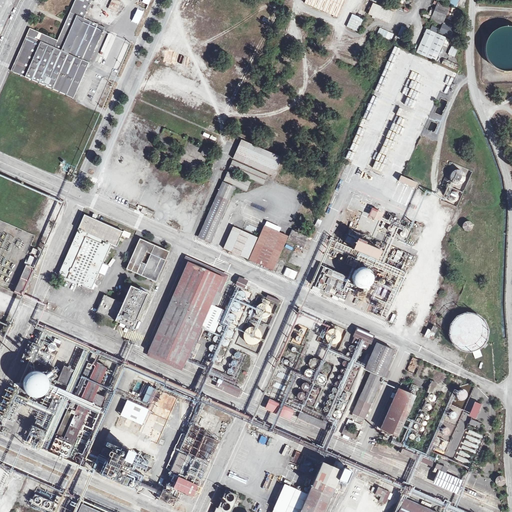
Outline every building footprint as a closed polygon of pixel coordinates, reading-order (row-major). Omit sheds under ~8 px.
[(75,0),(58,40),(30,28),(12,71),(63,93),(66,86),(70,87),(82,60),(88,62),(95,49),(96,49),(100,41),(98,40),(104,26),(84,18),(91,0),(75,0)] [(110,0),(108,8),(117,11),(120,1),(117,0),(110,0)] [(305,0),(304,4),(337,18),(344,0),(305,0)] [(451,6),(440,1),(433,19),(444,24),(451,6)] [(367,15),(389,24),(394,12),(372,3),(367,15)] [(430,10),(428,15),(423,13),(422,16),(429,19),(433,11),(430,10)] [(358,32),(364,18),(351,13),(346,27),(358,32)] [(511,26),(508,26),(500,27),(493,31),(488,37),(485,44),(484,52),(486,59),(490,65),(496,70),(504,73),(511,73),(511,72),(511,26)] [(378,29),(376,36),(392,41),(394,33),(378,29)] [(448,37),(429,29),(418,52),(438,61),(448,37)] [(454,57),(458,49),(451,46),(447,54),(454,57)] [(463,65),(447,58),(445,63),(461,70),(463,65)] [(283,160),(244,143),(235,161),(269,176),(275,179),(283,160)] [(205,145),(202,151),(208,154),(211,148),(205,145)] [(269,176),(235,161),(231,171),(264,186),(269,176)] [(229,174),(225,183),(248,194),(252,185),(229,174)] [(400,176),(398,182),(415,189),(417,183),(400,176)] [(237,190),(225,184),(200,240),(212,245),(237,190)] [(379,220),(382,213),(372,208),(368,215),(379,220)] [(85,214),(59,274),(92,288),(98,273),(103,262),(112,243),(117,245),(124,231),(85,214)] [(473,224),(464,222),(462,230),(472,232),(473,224)] [(290,239),(266,228),(251,262),(275,273),(290,240),(290,239)] [(259,240),(235,229),(225,251),(249,262),(259,240)] [(290,239),(290,240),(306,248),(310,240),(293,233),(290,239)] [(171,254),(143,241),(129,270),(157,284),(171,254)] [(358,244),(354,252),(379,262),(382,254),(358,244)] [(400,265),(404,256),(399,254),(395,262),(400,265)] [(31,256),(15,291),(23,295),(38,259),(31,256)] [(103,262),(98,273),(105,275),(110,265),(103,262)] [(225,279),(189,263),(149,354),(185,369),(202,330),(211,310),(225,279)] [(315,289),(345,303),(352,290),(349,280),(325,268),(315,289)] [(289,271),(286,278),(295,282),(298,275),(289,271)] [(241,278),(237,287),(246,291),(250,282),(241,278)] [(149,295),(132,288),(116,322),(136,331),(140,322),(138,321),(149,295)] [(271,292),(268,300),(281,306),(284,297),(271,292)] [(123,303),(106,296),(98,314),(114,321),(123,303)] [(211,310),(202,330),(215,336),(224,316),(211,310)] [(487,342),(488,336),(488,329),(486,324),(481,319),(476,316),(470,314),(463,315),(458,318),(453,323),(451,328),(450,335),(451,341),(455,346),(460,350),(465,352),(472,353),(478,351),(483,347),(487,342)] [(251,324),(244,333),(242,332),(237,339),(241,342),(243,340),(253,348),(258,341),(251,336),(253,334),(259,338),(262,333),(256,328),(251,324)] [(438,333),(431,329),(424,339),(430,341),(431,339),(435,341),(438,333)] [(395,355),(378,347),(366,372),(372,375),(355,412),(352,411),(350,415),(365,422),(395,355)] [(414,359),(412,363),(411,363),(408,369),(414,372),(419,361),(414,359)] [(52,448),(70,456),(109,369),(99,365),(97,368),(90,364),(79,389),(81,390),(72,411),(69,410),(52,448)] [(202,368),(195,364),(191,373),(198,376),(202,368)] [(75,370),(65,365),(57,381),(68,386),(75,370)] [(212,370),(209,378),(237,390),(240,383),(212,370)] [(280,373),(277,379),(289,384),(292,378),(280,373)] [(431,381),(427,392),(433,394),(437,384),(431,381)] [(275,383),(273,389),(285,394),(287,388),(275,383)] [(389,415),(385,413),(377,429),(397,439),(415,399),(399,392),(389,415)] [(62,399),(48,393),(27,441),(40,447),(62,399)] [(151,407),(153,401),(134,393),(132,398),(151,407)] [(426,402),(427,402),(423,408),(429,411),(436,397),(430,394),(426,402)] [(292,417),(294,411),(267,399),(264,405),(292,417)] [(120,417),(142,425),(148,409),(126,400),(120,417)] [(340,411),(345,409),(343,402),(337,404),(338,411),(332,412),(334,420),(341,418),(340,411)] [(474,402),(468,416),(475,420),(482,405),(474,402)] [(197,441),(182,472),(204,482),(221,444),(213,440),(223,419),(200,409),(188,437),(197,441)] [(302,415),(294,411),(292,417),(300,421),(302,415)] [(302,415),(300,421),(326,432),(329,426),(302,415)] [(472,422),(470,427),(480,432),(482,427),(472,422)] [(359,436),(345,429),(341,437),(356,443),(359,436)] [(465,438),(471,440),(471,441),(478,444),(482,436),(469,430),(465,438)] [(258,442),(264,445),(267,438),(261,435),(258,442)] [(136,457),(115,447),(101,476),(138,493),(161,443),(145,436),(136,457)] [(197,441),(188,437),(170,475),(179,480),(182,472),(197,441)] [(464,440),(463,444),(476,449),(478,445),(464,440)] [(461,446),(461,448),(468,450),(467,452),(474,454),(476,446),(472,445),(471,448),(461,446)] [(70,456),(52,448),(50,453),(68,461),(70,456)] [(418,459),(402,451),(400,455),(416,463),(418,459)] [(304,456),(298,453),(293,465),(299,467),(304,456)] [(432,458),(425,455),(420,465),(427,468),(431,461),(432,458)] [(456,460),(469,465),(471,461),(457,456),(456,460)] [(431,461),(427,468),(437,472),(440,465),(431,461)] [(325,511),(343,473),(323,465),(309,496),(301,511),(325,511)] [(464,485),(440,475),(436,486),(459,497),(464,485)] [(494,480),(499,488),(506,483),(502,475),(494,480)] [(196,498),(204,482),(190,476),(186,484),(180,481),(176,489),(186,494),(196,498)] [(277,511),(301,511),(309,496),(286,486),(275,511),(277,511)] [(390,494),(373,486),(370,492),(381,497),(378,503),(385,506),(390,494)] [(172,497),(183,502),(186,494),(176,489),(172,497)] [(231,511),(238,497),(225,491),(215,511),(231,511)] [(31,503),(50,511),(55,502),(35,493),(31,503)] [(373,511),(379,499),(367,494),(361,506),(373,511)] [(429,511),(405,501),(399,511),(429,511)]
